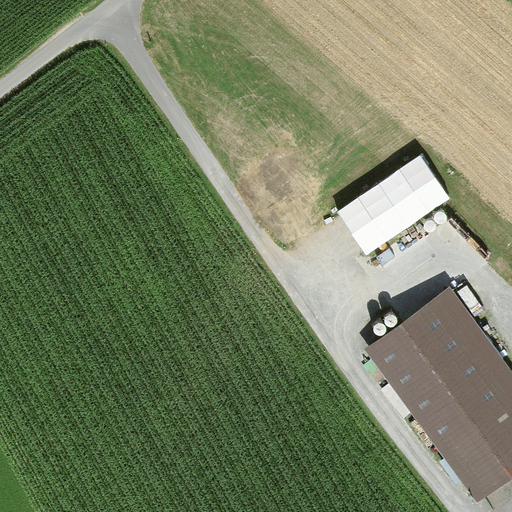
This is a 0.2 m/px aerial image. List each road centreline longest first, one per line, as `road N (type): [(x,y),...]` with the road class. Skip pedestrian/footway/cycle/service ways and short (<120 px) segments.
road 1 (track): [(94,9),(321,330),(463,511)]
road 2 (residential): [(0,83),(108,0)]
